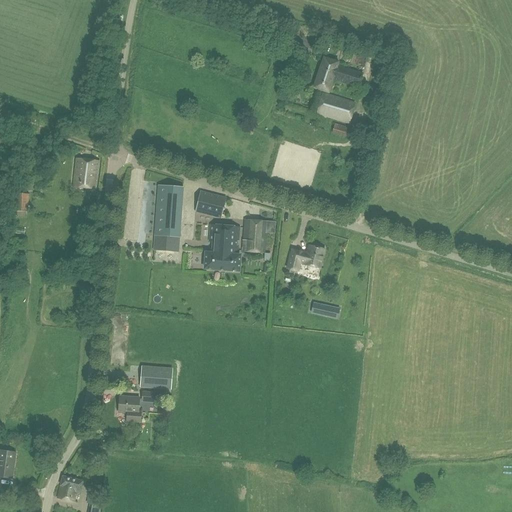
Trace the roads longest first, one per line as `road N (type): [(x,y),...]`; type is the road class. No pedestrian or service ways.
road 1 (unclassified): [(511,275),(113,147)]
road 2 (unclassified): [(45,511),(92,378),(113,147)]
road 3 (unclassified): [(113,147),(135,0)]
road 4 (unclassified): [(113,147),(0,105)]
